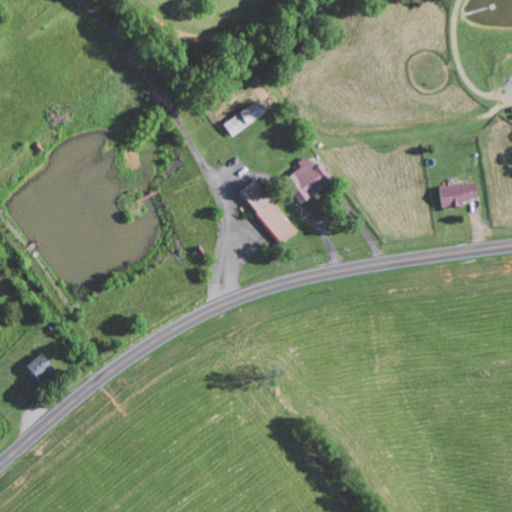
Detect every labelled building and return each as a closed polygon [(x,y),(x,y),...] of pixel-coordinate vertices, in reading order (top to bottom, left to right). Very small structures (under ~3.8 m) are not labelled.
[(234,136),(268,113),(259,100),(225,124),(234,136)] [(325,162),(318,168),(310,158),(285,175),(305,203),(337,180),(325,162)] [(242,193),(284,245),(300,231),(258,179),(242,193)] [(445,206),(483,200),(479,180),(442,187),(445,206)] [(43,382),(59,372),(46,353),(30,364),(43,382)]
